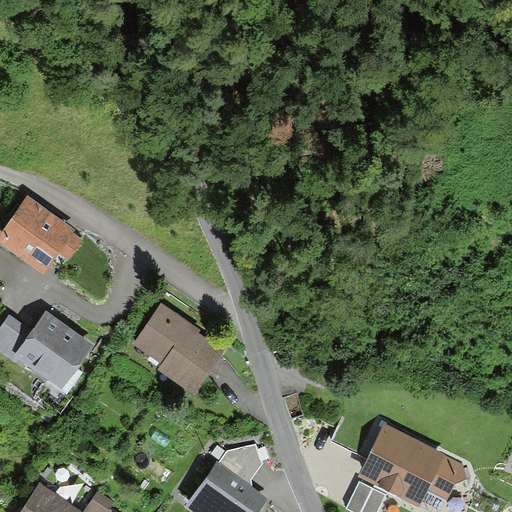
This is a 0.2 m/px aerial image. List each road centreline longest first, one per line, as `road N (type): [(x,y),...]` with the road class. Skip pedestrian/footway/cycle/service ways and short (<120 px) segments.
road 1 (residential): [(245,323),(225,245),(177,135),(92,0)]
road 2 (residential): [(245,323),(78,206),(0,170)]
road 3 (track): [(269,393),(353,383),(440,385),(511,414)]
road 4 (residential): [(313,511),(245,323)]
